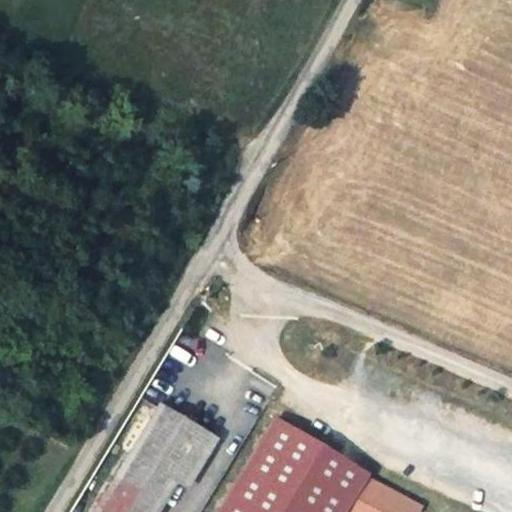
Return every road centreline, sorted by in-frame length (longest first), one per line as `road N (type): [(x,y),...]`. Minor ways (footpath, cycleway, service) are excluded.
road 1 (unclassified): [(353,0),(51,511)]
road 2 (unknown): [(289,284),(271,332),(275,363),(511,510)]
road 3 (track): [(207,247),(511,383)]
